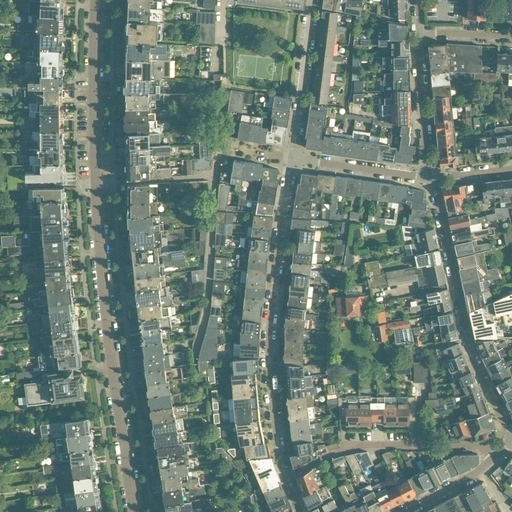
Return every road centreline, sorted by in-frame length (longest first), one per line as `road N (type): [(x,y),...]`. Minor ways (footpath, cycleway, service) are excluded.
road 1 (residential): [(136,511),(102,273),(99,0)]
road 2 (residential): [(286,474),(274,425),(272,334),(293,158)]
road 3 (residential): [(437,179),(467,337),(511,431)]
road 4 (residential): [(286,474),(365,445),(502,456)]
road 5 (residential): [(312,0),(293,158)]
road 6 (residential): [(416,33),(427,179)]
road 7 (residential): [(293,158),(427,179)]
